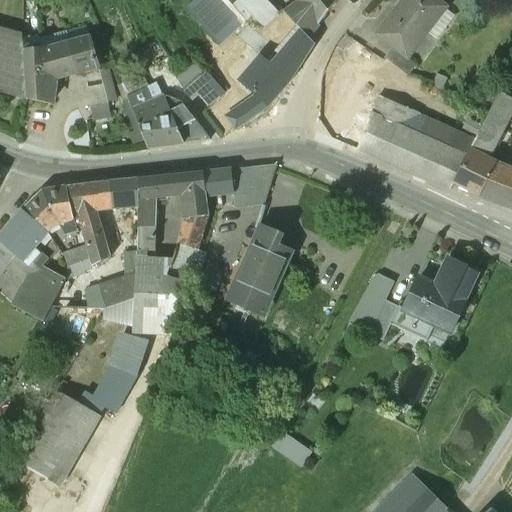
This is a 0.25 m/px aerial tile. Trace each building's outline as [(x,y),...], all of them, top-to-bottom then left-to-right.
[(225,0),(197,0),(187,10),(190,14),(219,47),(231,35),(245,22),(225,0)] [(242,0),(225,0),(233,8),(238,4),(242,0)] [(278,16),(261,0),(242,0),(238,4),(251,17),(252,18),(264,28),(278,16)] [(297,0),(300,3),(285,15),(294,25),(298,29),(300,32),(308,39),(339,0),(338,0),(297,0)] [(446,10),(432,0),(405,0),(376,37),(393,50),(407,61),(409,60),(407,58),(424,36),(426,37),(446,10)] [(251,17),(238,4),(233,8),(245,22),(251,17)] [(294,25),(289,29),(293,34),(298,29),(294,25)] [(308,39),(300,32),(282,55),(298,70),(314,45),(308,39)] [(23,41),(23,54),(50,52),(69,45),(66,33),(50,39),(23,41)] [(23,41),(0,34),(0,92),(25,99),(24,69),(23,54),(23,41)] [(89,39),(69,45),(78,73),(76,73),(77,75),(78,75),(98,70),(89,39)] [(69,45),(50,52),(23,54),(24,69),(39,68),(43,82),(55,79),(76,73),(78,73),(69,45)] [(407,61),(393,50),(385,60),(409,78),(416,68),(407,61)] [(282,55),(272,68),(259,56),(244,74),(238,82),(254,96),(267,108),(290,83),(298,70),(282,55)] [(178,74),(174,77),(184,92),(206,75),(194,62),(178,74)] [(39,68),(24,69),(25,99),(25,100),(50,105),(55,79),(43,82),(39,68)] [(178,74),(173,68),(169,70),(174,77),(178,74)] [(99,70),(98,70),(78,75),(81,92),(83,91),(89,107),(91,106),(107,104),(99,70)] [(157,102),(155,98),(144,103),(137,87),(148,82),(145,74),(121,84),(132,112),(157,102)] [(222,95),(206,75),(184,92),(202,113),(222,95)] [(144,103),(155,98),(148,82),(137,87),(144,103)] [(511,117),(511,101),(500,94),(477,140),(469,155),(489,163),(511,117)] [(225,116),(234,130),(267,108),(254,96),(225,116)] [(157,102),(132,112),(148,149),(184,144),(170,113),(164,99),(157,102)] [(373,112),(372,115),(411,132),(418,117),(410,113),(390,104),(378,100),(373,112)] [(107,104),(91,106),(94,118),(110,115),(107,104)] [(210,141),(183,106),(170,113),(184,144),(210,141)] [(372,115),(358,151),(408,173),(451,191),(455,184),(469,155),(453,149),(411,132),(372,115)] [(463,134),(418,117),(411,132),(453,149),(463,134)] [(477,140),(463,134),(453,149),(469,155),(477,140)] [(489,163),(469,155),(455,184),(483,199),(496,166),(489,163)] [(511,210),(511,172),(496,166),(483,199),(511,210)] [(277,167),(229,171),(232,196),(234,208),(264,206),(277,167)] [(229,171),(203,174),(206,199),(232,196),(229,171)] [(203,174),(163,178),(165,200),(182,198),(185,220),(208,219),(206,199),(203,174)] [(163,178),(136,181),(137,209),(137,211),(137,234),(154,231),(155,201),(165,200),(163,178)] [(136,181),(107,184),(109,210),(109,213),(137,211),(137,209),(136,181)] [(107,184),(65,188),(73,221),(76,233),(81,231),(90,268),(106,261),(94,212),(109,210),(107,184)] [(65,188),(44,190),(21,211),(46,235),(62,227),(67,225),(73,221),(65,188)] [(46,235),(21,211),(0,235),(0,244),(11,254),(29,269),(40,257),(33,251),(46,235)] [(208,219),(185,220),(177,247),(194,252),(198,242),(208,219)] [(73,237),(67,225),(62,227),(68,239),(73,237)] [(154,231),(137,234),(136,252),(154,253),(154,231)] [(261,232),(257,241),(273,248),(277,239),(261,232)] [(273,248),(257,241),(230,298),(240,303),(251,308),(263,314),(290,255),(273,248)] [(202,256),(203,254),(206,244),(198,242),(194,252),(193,254),(202,256)] [(11,254),(0,244),(0,264),(2,266),(11,254)] [(194,252),(177,247),(172,263),(167,279),(181,283),(195,287),(205,255),(203,254),(202,256),(193,254),(194,252)] [(83,251),(63,257),(66,268),(87,261),(83,251)] [(136,254),(122,255),(124,277),(135,274),(136,260),(136,254)] [(172,263),(136,260),(135,274),(135,275),(134,301),(133,329),(171,339),(181,283),(167,279),(172,263)] [(436,287),(466,302),(478,276),(465,270),(466,268),(449,260),(436,287)] [(64,282),(38,266),(27,284),(54,299),(64,282)] [(135,275),(96,288),(103,309),(134,301),(135,275)] [(376,275),(351,327),(383,342),(391,325),(399,308),(385,302),(394,283),(376,275)] [(436,287),(419,279),(404,311),(403,312),(434,327),(450,334),(466,302),(436,287)] [(54,299),(27,284),(13,309),(41,322),(54,299)] [(134,301),(103,309),(104,321),(133,329),(134,301)] [(251,308),(240,303),(236,311),(248,316),(251,308)] [(391,325),(426,342),(434,327),(403,312),(404,311),(399,308),(391,325)] [(137,377),(149,342),(121,332),(109,366),(110,367),(137,377)] [(92,399),(90,402),(106,410),(116,415),(138,378),(137,377),(110,367),(92,399)] [(57,393),(101,418),(106,410),(90,402),(92,399),(63,382),(57,393)] [(57,393),(16,463),(60,490),(101,418),(57,393)] [(309,454),(281,435),(273,447),(301,466),(309,455),(309,454)] [(374,511),(408,511),(428,493),(410,476),(374,511)] [(428,493),(408,511),(445,511),(447,511),(428,493)]
